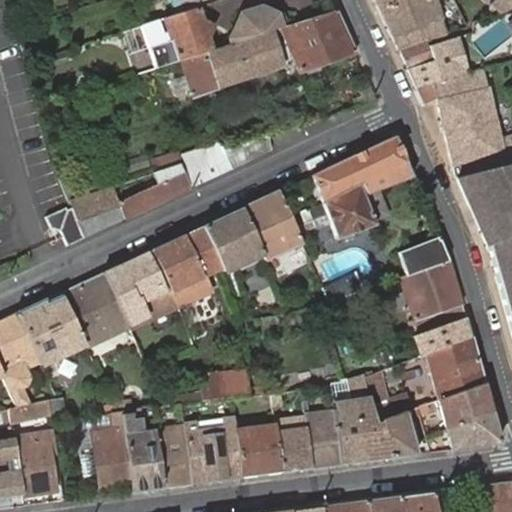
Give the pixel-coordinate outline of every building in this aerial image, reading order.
[(284,0),(282,1),(275,14),(260,6),(256,14),(243,7),(226,45),(313,17),(310,5),(300,0),(284,0)] [(373,0),(385,27),(386,26),(398,50),(425,40),(445,34),(433,0),(373,0)] [(511,0),(485,0),(498,12),(510,7),(511,6),(511,0)] [(163,3),(135,12),(138,21),(167,12),(163,3)] [(156,67),(176,60),(211,49),(207,39),(213,24),(200,17),(197,6),(141,24),(156,67)] [(296,70),(354,51),(335,10),(313,17),(226,45),(211,49),(176,60),(187,97),(215,89),(213,86),(281,67),(274,46),(288,42),(296,70)] [(457,39),(427,47),(433,62),(440,82),(467,75),(457,39)] [(425,40),(398,50),(407,71),(433,62),(427,47),(425,40)] [(440,82),(433,62),(407,71),(414,91),(430,85),(440,82)] [(467,75),(440,82),(430,85),(455,178),(511,162),(511,135),(500,139),(487,88),(485,88),(480,72),(467,75)] [(230,168),(269,150),(267,135),(222,150),(230,168)] [(393,136),(391,137),(310,174),(320,199),(355,183),(404,161),(393,136)] [(230,168),(222,150),(179,163),(189,187),(230,168)] [(410,176),(404,161),(355,183),(362,200),(374,193),(410,176)] [(511,162),(455,178),(472,217),(486,248),(511,340),(511,162)] [(115,200),(122,218),(189,187),(179,163),(158,170),(162,179),(115,200)] [(362,200),(355,183),(320,199),(285,214),(296,238),(331,222),(337,236),(372,224),(362,200)] [(109,185),(68,198),(71,206),(83,236),(122,218),(115,200),(109,185)] [(274,191),(240,207),(260,252),(263,259),(299,243),(296,238),(285,214),(274,191)] [(374,193),(362,200),(372,224),(385,219),(374,193)] [(219,266),(221,270),(260,252),(240,207),(200,225),(219,266)] [(200,225),(148,249),(176,310),(212,293),(203,275),(219,266),(200,225)] [(439,237),(437,238),(398,254),(407,275),(448,259),(439,237)] [(144,251),(103,271),(126,323),(143,316),(136,302),(155,294),(160,303),(168,299),(144,251)] [(465,316),(448,259),(407,275),(403,276),(407,290),(386,297),(391,315),(413,306),(423,333),(465,316)] [(60,295),(83,345),(127,325),(126,323),(103,271),(86,279),(87,282),(81,285),(79,282),(59,291),(60,295)] [(327,305),(363,292),(355,273),(319,287),(321,290),(327,305)] [(286,311),(327,305),(321,290),(284,306),(286,311)] [(37,362),(39,365),(83,345),(60,295),(45,302),(42,299),(14,312),(37,362)] [(16,408),(26,405),(17,388),(25,384),(27,378),(23,369),(18,361),(29,357),(31,364),(37,362),(14,312),(0,318),(0,374),(16,408)] [(470,335),(465,316),(423,333),(414,336),(421,355),(426,353),(470,335)] [(483,381),(470,335),(426,353),(438,399),(483,381)] [(18,361),(23,369),(31,364),(29,357),(18,361)] [(203,402),(249,396),(245,370),(199,377),(203,402)] [(382,370),(364,377),(376,422),(382,420),(405,411),(414,408),(407,389),(389,395),(382,370)] [(363,460),(391,457),(382,420),(376,422),(364,377),(345,381),(349,405),(351,405),(360,433),(363,460)] [(340,464),(363,460),(360,433),(351,405),(349,405),(345,381),(338,382),(342,402),(339,403),(340,408),(333,409),(333,412),(334,419),(340,464)] [(445,427),(492,411),(483,381),(438,399),(445,427)] [(157,391),(164,407),(176,406),(169,390),(157,391)] [(48,417),(49,423),(64,421),(60,399),(46,401),(48,417)] [(9,421),(48,417),(46,401),(26,405),(16,408),(7,410),(9,421)] [(416,453),(405,411),(382,420),(391,457),(416,453)] [(497,442),(499,436),(492,411),(445,427),(451,449),(497,442)] [(312,422),(334,419),(333,412),(311,415),(312,422)] [(84,487),(98,485),(130,481),(120,416),(119,413),(76,419),(84,487)] [(130,481),(131,486),(131,491),(160,487),(153,431),(142,432),(139,420),(130,421),(129,415),(120,416),(130,481)] [(309,467),(340,464),(334,419),(312,422),(311,415),(303,416),(309,467)] [(279,472),(309,467),(303,416),(273,420),(274,425),(279,472)] [(240,477),(234,431),(232,417),(183,424),(183,428),(190,484),(240,477)] [(240,477),(279,472),(274,425),(234,431),(240,477)] [(13,445),(22,494),(57,489),(50,455),(54,455),(50,426),(11,433),(13,445)] [(153,431),(160,487),(190,484),(183,428),(176,428),(177,435),(162,437),(161,430),(153,431)] [(176,428),(161,430),(162,437),(177,435),(176,428)] [(0,496),(22,494),(13,445),(0,446),(0,496)] [(100,491),(131,486),(130,481),(98,485),(100,491)] [(511,511),(511,495),(509,481),(464,487),(466,495),(474,494),(476,511),(511,511)] [(446,511),(443,489),(400,495),(402,511),(446,511)] [(476,511),(474,494),(466,495),(469,511),(476,511)] [(368,511),(402,511),(400,495),(366,499),(368,511)] [(368,511),(366,499),(322,505),(322,511),(368,511)]
